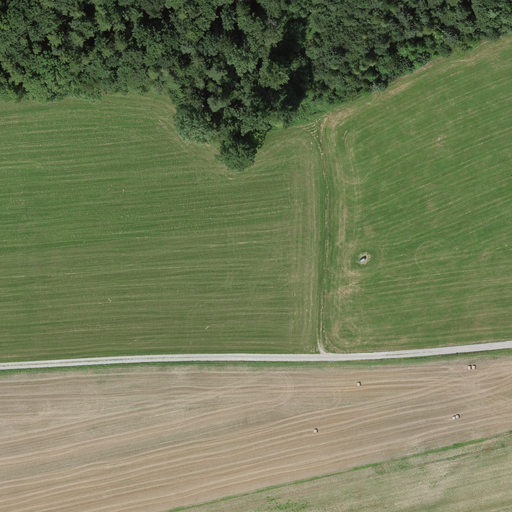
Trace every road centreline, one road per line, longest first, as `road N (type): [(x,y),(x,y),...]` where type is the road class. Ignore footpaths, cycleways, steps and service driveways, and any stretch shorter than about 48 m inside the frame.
road 1 (track): [(0,366),(511,345)]
road 2 (track): [(331,358),(320,328),(326,176),(315,126)]
